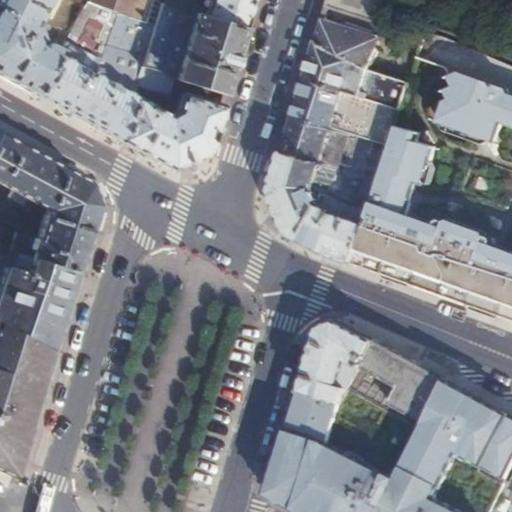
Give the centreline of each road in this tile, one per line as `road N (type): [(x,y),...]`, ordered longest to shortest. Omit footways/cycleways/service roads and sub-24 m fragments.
road 1 (residential): [(145,187),(43,511)]
road 2 (residential): [(222,511),(298,268)]
road 3 (residential): [(220,226),(290,0)]
road 4 (tertiary): [(298,268),(511,361)]
road 5 (tertiary): [(0,108),(145,187)]
